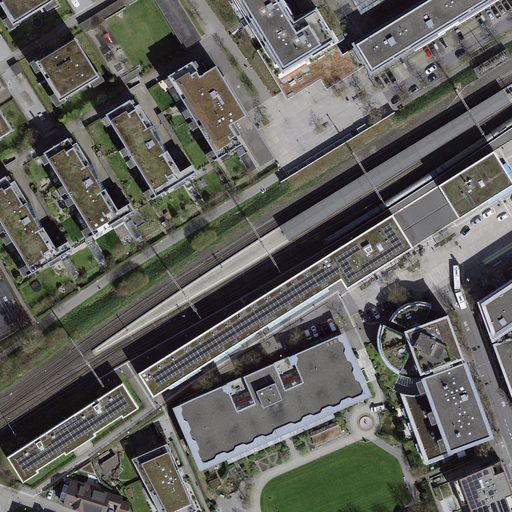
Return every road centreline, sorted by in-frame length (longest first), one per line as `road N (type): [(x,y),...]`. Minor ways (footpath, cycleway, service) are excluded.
road 1 (residential): [(444,262),(288,331)]
road 2 (residential): [(385,97),(511,18)]
road 3 (residential): [(462,303),(511,435)]
